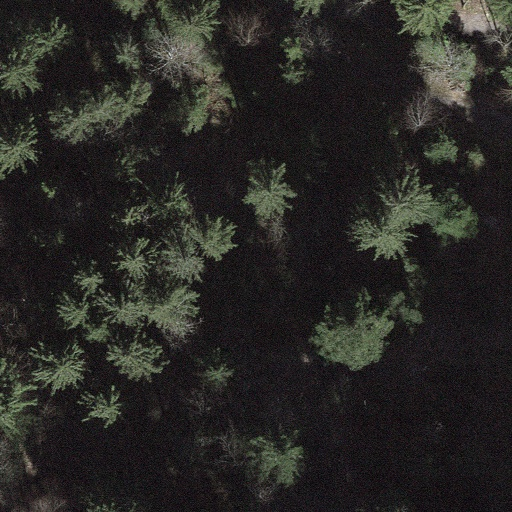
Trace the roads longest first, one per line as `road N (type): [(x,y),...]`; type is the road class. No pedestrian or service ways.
road 1 (track): [(511,328),(175,406),(87,463),(60,511)]
road 2 (track): [(511,131),(351,74),(289,0)]
road 3 (track): [(290,0),(511,23)]
